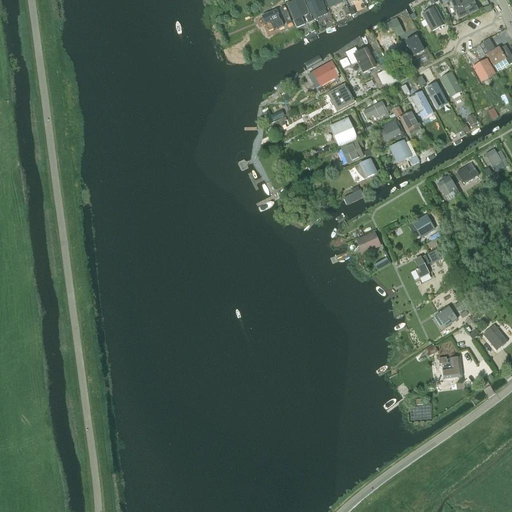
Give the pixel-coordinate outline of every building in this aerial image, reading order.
[(299,0),(287,5),(293,21),(309,14),(303,0),(299,0)] [(315,14),(317,18),(326,13),(325,10),(324,10),(319,0),(305,0),(308,4),(311,3),(315,14)] [(479,12),(473,0),(455,0),(451,2),(459,21),(479,12)] [(345,6),(346,15),(356,15),(356,6),(345,6)] [(414,24),(418,22),(410,6),(405,8),(414,24)] [(423,15),(432,32),(444,26),(435,9),(423,15)] [(279,29),(292,23),(288,14),(285,14),(284,10),(273,15),(279,29)] [(393,31),(393,30),(394,30),(397,37),(404,34),(397,19),(389,23),(385,25),(388,32),(393,30),(393,31)] [(491,38),(495,48),(507,44),(506,41),(511,39),(509,32),(498,36),(498,35),(491,38)] [(394,36),(380,43),(387,57),(401,49),(394,36)] [(424,52),(416,37),(406,42),(413,57),(424,52)] [(500,50),(499,49),(496,51),(489,40),(479,46),(485,56),(487,55),(493,67),(505,59),(509,66),(511,64),(511,57),(506,47),(500,50)] [(368,53),(363,52),(358,54),(356,49),(346,53),(351,65),(358,62),(364,73),(375,68),(368,53)] [(481,83),(496,75),(487,61),(473,68),(481,83)] [(332,62),(312,73),(319,85),(315,88),(319,96),(329,91),(341,84),(340,83),(337,78),(340,76),(332,62)] [(385,88),(393,84),(392,82),(395,80),(389,69),(377,75),(383,86),(384,85),(385,88)] [(462,93),(452,73),(440,79),(451,99),(462,93)] [(462,87),(472,105),(485,98),(475,79),(462,87)] [(437,84),(426,90),(437,110),(448,104),(437,84)] [(330,93),(327,94),(337,113),(355,104),(345,85),(344,86),(330,93)] [(421,92),(410,98),(424,123),(435,117),(421,92)] [(389,108),(386,110),(382,102),(363,112),(367,120),(374,117),(376,120),(380,118),(384,116),(385,118),(389,116),(388,113),(391,112),(389,108)] [(493,119),(499,116),(495,107),(489,111),(493,119)] [(472,125),(484,119),(479,110),(467,116),(472,125)] [(413,111),(400,117),(409,134),(410,137),(415,135),(421,131),(419,128),(421,127),(413,111)] [(283,119),(275,123),(278,130),(286,125),(283,119)] [(329,127),(339,148),(358,140),(348,119),(329,127)] [(385,130),(380,132),(385,143),(395,138),(397,142),(403,140),(401,135),(395,123),(393,120),(382,125),(385,130)] [(365,159),(360,150),(364,148),(361,142),(358,143),(357,142),(340,150),(348,166),(365,159)] [(406,145),(393,150),(399,163),(412,157),(406,145)] [(500,152),(497,154),(494,150),(486,155),(493,168),(501,163),(504,168),(508,166),(505,161),(500,152)] [(419,163),(418,161),(416,157),(409,161),(413,167),(419,163)] [(371,160),(360,166),(354,168),(359,176),(364,181),(377,174),(371,160)] [(465,185),(473,180),(477,186),(482,183),(478,176),(474,179),(466,167),(457,173),(465,185)] [(437,185),(447,200),(459,193),(450,180),(447,182),(446,179),(437,185)] [(361,191),(360,191),(358,187),(351,191),(353,195),(347,198),(346,198),(347,199),(344,201),(346,205),(350,204),(363,197),(361,191)] [(421,238),(434,231),(426,217),(413,225),(421,238)] [(362,255),(382,247),(375,232),(356,241),(362,255)] [(421,258),(414,261),(418,270),(415,271),(420,280),(430,275),(425,267),(430,265),(425,256),(421,259),(421,258)] [(388,257),(375,264),(379,270),(391,263),(388,257)] [(464,309),(460,304),(455,308),(458,313),(464,309)] [(445,313),(444,311),(437,316),(443,325),(450,321),(452,324),(457,320),(450,310),(445,313)] [(494,326),(483,335),(497,352),(508,342),(494,326)] [(461,377),(460,369),(459,360),(452,361),(453,369),(441,371),(443,380),(461,377)]
